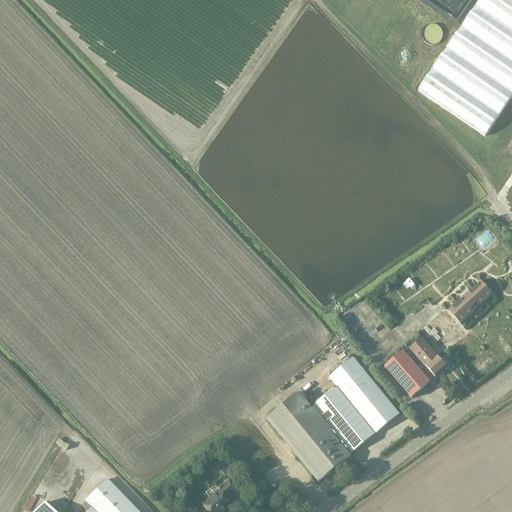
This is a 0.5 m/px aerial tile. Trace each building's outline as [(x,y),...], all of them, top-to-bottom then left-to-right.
[(511,95),(511,0),(479,0),(417,91),(484,137),(511,95)] [(472,238),(490,249),(497,236),(479,226),(478,227),(479,227),(473,238),(472,238)] [(449,254),(448,254),(467,265),(474,252),(455,242),(455,243),(456,243),(450,254),(449,254)] [(425,270),(425,271),(443,281),(450,268),(432,258),(431,259),(432,259),(426,270),(425,270)] [(404,287),(403,288),(422,298),(429,286),(410,275),(410,276),(410,277),(405,287),(404,287)] [(479,281),(447,311),(459,325),(492,295),(479,281)] [(384,305),(383,306),(402,316),(409,303),(390,293),(390,294),(390,295),(385,305),(384,305)] [(411,399),(447,368),(421,338),(408,348),(408,347),(383,368),(411,399)] [(335,388),(311,408),(304,400),(306,398),(300,391),(265,420),(316,482),(348,455),(348,456),(399,415),(352,358),(327,378),(335,388)] [(220,460),(214,464),(222,476),(229,471),(220,460)] [(136,511),(106,480),(84,502),(85,503),(81,506),(87,511),(86,511),(51,511),(43,503),(33,511),(136,511)] [(217,490),(199,503),(205,511),(221,511),(229,506),(224,499),(232,491),(225,481),(216,488),(217,490)]
